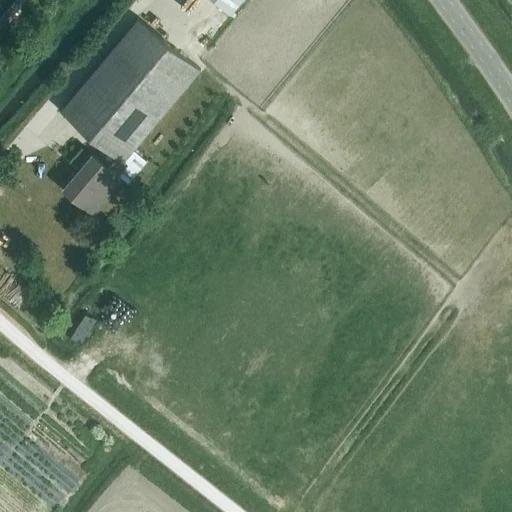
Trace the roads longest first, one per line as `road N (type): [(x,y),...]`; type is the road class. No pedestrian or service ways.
road 1 (unclassified): [(0,320),(235,511)]
road 2 (tertiary): [(511,115),(428,0)]
